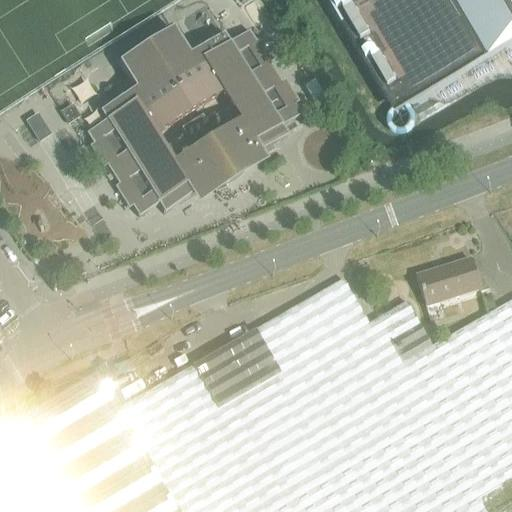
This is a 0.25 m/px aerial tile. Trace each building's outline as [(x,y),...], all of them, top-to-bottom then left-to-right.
[(511,0),(323,0),(385,103),(402,93),(409,105),(412,110),(444,92),(476,73),(511,51),(511,0)] [(301,117),(294,107),(298,104),(284,83),(280,85),(268,66),(272,64),(259,42),(255,45),(248,34),(229,46),(223,37),(188,59),(172,33),(118,67),(134,93),(99,115),(105,124),(86,136),(92,147),(89,149),(102,171),(106,168),(118,187),(114,190),(128,211),(132,209),(138,219),(157,207),(163,216),(198,195),(213,192),(215,195),(226,191),(224,187),(230,184),(235,180),(240,176),(245,171),(249,166),(252,160),(287,139),(281,129),(301,117)] [(317,105),(323,101),(312,84),(303,90),(314,107),(317,105)] [(71,109),(61,116),(68,126),(78,119),(71,109)] [(37,116),(25,124),(39,145),(51,137),(37,116)] [(424,309),(478,292),(469,262),(415,279),(424,309)] [(190,371),(118,413),(175,511),(484,511),(478,500),(511,480),(511,302),(432,348),(406,304),(368,326),(342,282),(254,334),(280,378),(216,415),(190,371)] [(494,311),(490,298),(482,301),(485,313),(494,311)] [(208,361),(190,371),(216,415),(280,378),(254,334),(208,361)] [(0,511),(175,511),(118,413),(97,377),(0,433),(0,511)]
